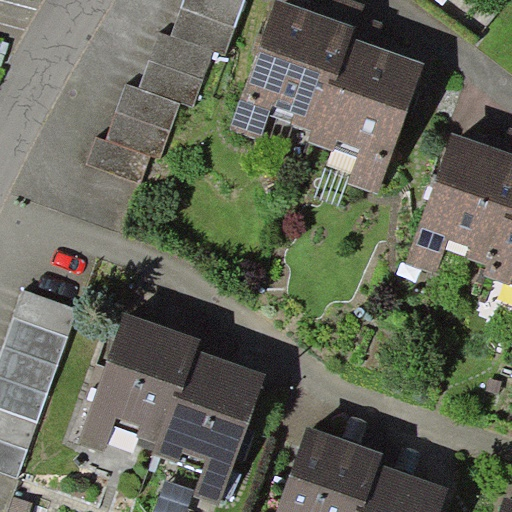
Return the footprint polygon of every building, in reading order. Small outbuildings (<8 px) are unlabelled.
[(96,133),(86,164),(142,183),(151,154),(161,157),(180,102),(193,106),(213,48),(228,53),(246,0),(183,0),(173,33),(159,28),(139,85),(126,81),(107,137),(96,133)] [(351,26),(266,2),(240,105),(315,121),(309,149),(394,173),(416,66),(345,48),(351,26)] [(511,160),(451,141),(410,266),(511,299),(511,160)] [(24,286),(0,353),(0,470),(20,478),(81,306),(24,286)] [(199,340),(111,313),(73,437),(144,458),(137,482),(233,511),(272,380),(194,356),(199,340)] [(382,455),(306,432),(281,511),(439,511),(445,495),(376,474),(382,455)] [(511,511),(511,498),(497,495),(492,511),(511,511)]
